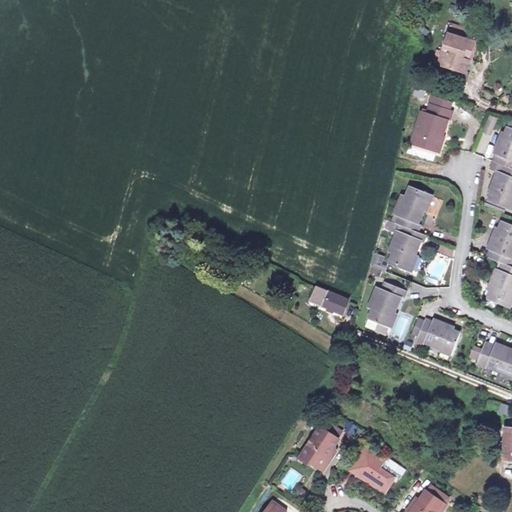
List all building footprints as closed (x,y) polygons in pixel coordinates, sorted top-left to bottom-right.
[(402,15),(423,26),(426,20),(404,9),(402,15)] [(420,30),(423,26),(402,15),(403,17),(401,21),(420,30)] [(464,75),(469,61),(463,59),(465,54),(460,52),(465,39),(462,37),(468,21),(454,16),(437,65),(464,75)] [(463,59),(469,61),(475,42),(465,39),(460,52),(465,54),(463,59)] [(432,104),(451,110),(454,100),(432,93),(429,103),(432,104)] [(451,110),(432,104),(429,115),(421,113),(413,136),(421,138),(417,148),(441,157),(444,146),(439,145),(448,120),(452,121),(456,112),(451,110)] [(483,132),(491,136),(498,118),(490,115),(483,132)] [(511,169),(511,129),(507,128),(502,138),(498,137),(491,153),(497,155),(493,163),(511,169)] [(511,169),(493,163),(491,168),(495,170),(489,185),(493,187),(490,199),(511,208),(511,207),(511,169)] [(406,227),(420,232),(422,225),(418,224),(425,205),(428,206),(432,196),(412,189),(408,198),(403,196),(396,215),(401,217),(398,224),(406,227)] [(427,234),(420,232),(406,227),(398,224),(393,222),(390,231),(399,234),(392,252),(396,254),(393,264),(413,271),(417,260),(413,259),(415,255),(420,241),(424,243),(427,234)] [(490,258),(503,263),(511,266),(511,257),(511,258),(511,255),(511,224),(503,222),(501,231),(496,230),(488,250),(492,252),(490,258)] [(384,258),(375,255),(372,267),(381,271),(386,273),(387,269),(381,266),(384,258)] [(247,279),(256,284),(266,266),(258,261),(247,279)] [(511,304),(511,266),(503,263),(501,270),(496,268),(491,282),(496,284),(492,298),(511,304)] [(381,271),(372,267),(371,274),(379,277),(381,271)] [(370,309),(374,310),(370,320),(380,324),(394,329),(397,319),(393,318),(401,298),(405,299),(408,292),(384,282),(381,291),(377,289),(370,309)] [(344,316),(349,303),(321,290),(314,303),(344,316)] [(377,331),(380,324),(370,320),(367,327),(377,331)] [(415,334),(421,336),(427,322),(420,320),(415,334)] [(427,322),(421,336),(420,341),(426,344),(427,341),(442,347),(440,351),(451,355),(460,333),(448,328),(450,325),(436,320),(435,322),(428,320),(427,322)] [(484,350),(479,366),(487,368),(488,366),(503,372),(502,375),(511,379),(511,348),(511,349),(511,346),(511,345),(495,340),(494,343),(487,341),(484,350)] [(471,363),(479,366),(484,350),(476,348),(471,363)] [(349,368),(355,372),(360,363),(353,360),(349,368)] [(509,415),(511,406),(500,403),(498,413),(509,415)] [(326,421),(322,426),(338,438),(342,432),(326,421)] [(344,432),(350,436),(357,427),(350,423),(344,432)] [(327,454),(332,447),(338,438),(322,426),(301,457),(304,459),(308,457),(324,469),(332,457),(327,454)] [(327,454),(332,457),(337,450),(332,447),(327,454)] [(385,493),(397,477),(382,468),(386,462),(365,448),(351,470),(385,493)] [(382,468),(397,477),(400,479),(407,470),(389,458),(386,462),(382,468)] [(430,489),(441,496),(445,491),(434,484),(430,489)] [(441,496),(430,489),(428,487),(421,497),(417,502),(413,500),(407,509),(411,511),(434,511),(438,507),(443,510),(448,501),(441,496)] [(468,497),(481,502),(484,491),(472,487),(468,497)] [(501,495),(495,493),(488,490),(484,503),(498,508),(501,495)] [(511,506),(511,497),(503,497),(502,506),(511,506)] [(285,511),(288,509),(274,501),(266,511),(285,511)]
